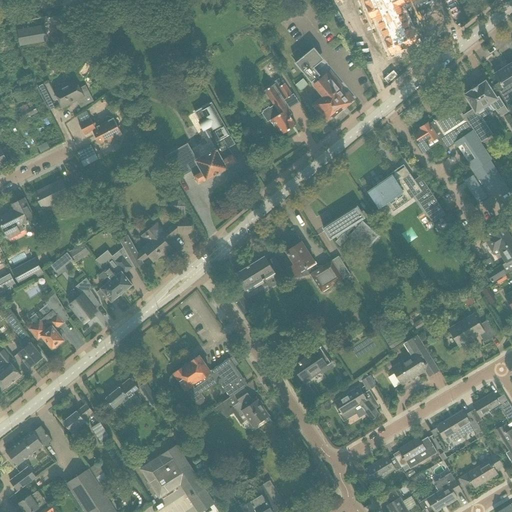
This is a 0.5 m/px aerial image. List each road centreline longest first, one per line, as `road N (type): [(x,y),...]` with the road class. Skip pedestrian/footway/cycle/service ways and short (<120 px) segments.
road 1 (tertiary): [(197,266),(511,5)]
road 2 (tertiary): [(0,430),(197,266)]
road 3 (residential): [(338,461),(325,455),(197,266)]
road 4 (residential): [(338,461),(499,366)]
